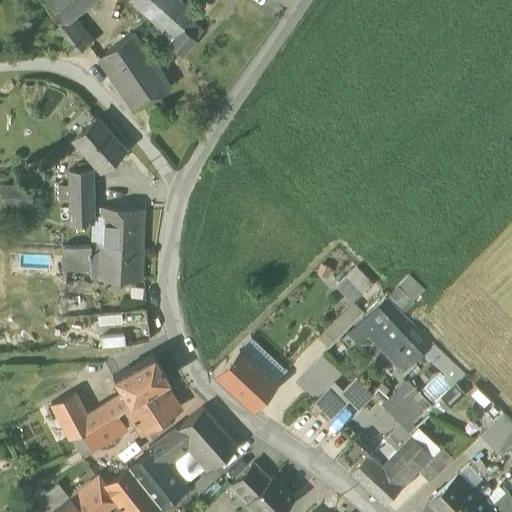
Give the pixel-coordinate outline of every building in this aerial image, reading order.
[(40,0),(58,22),(60,25),(66,20),(92,0),(40,0)] [(156,33),(166,43),(191,13),(175,0),(130,0),(161,27),(156,33)] [(221,0),(214,10),(240,32),(248,22),(253,25),(264,12),(248,0),(221,0)] [(166,43),(181,56),(206,27),(191,13),(166,43)] [(70,23),(82,39),(90,33),(78,17),(70,23)] [(85,44),(66,20),(60,25),(58,22),(52,27),(73,53),(85,44)] [(96,56),(114,82),(133,70),(150,60),(131,32),(96,56)] [(150,60),(133,70),(151,99),(169,87),(150,60)] [(143,105),(151,99),(133,70),(114,82),(134,111),(143,105)] [(150,121),(155,128),(166,120),(151,99),(143,105),(153,118),(150,121)] [(73,139),(100,168),(122,149),(95,119),(73,139)] [(68,170),(69,224),(90,224),(89,170),(68,170)] [(2,182),(1,204),(33,204),(33,183),(2,182)] [(103,218),(102,247),(114,248),(141,249),(143,211),(100,209),(99,218),(103,218)] [(90,277),(114,278),(114,248),(102,247),(97,246),(97,247),(98,263),(90,263),(90,270),(90,277)] [(62,247),(62,271),(90,270),(90,263),(98,263),(97,247),(62,247)] [(141,249),(114,248),(114,278),(140,280),(142,250),(141,249)] [(352,302),(375,282),(359,264),(336,283),(352,302)] [(390,299),(402,311),(414,300),(399,286),(387,296),(390,299)] [(369,332),(402,369),(423,350),(406,331),(415,323),(402,311),(390,299),(387,296),(359,322),(369,332)] [(91,342),(92,351),(130,347),(149,342),(145,310),(88,315),(89,325),(91,325),(92,342),(91,342)] [(348,332),(357,343),(369,332),(359,322),(348,332)] [(406,331),(423,350),(424,350),(433,341),(415,323),(406,331)] [(442,349),(433,341),(424,350),(432,358),(442,349)] [(466,373),(442,349),(432,358),(446,372),(443,376),(454,386),(466,373)] [(213,375),(251,407),(273,384),(237,350),(213,375)] [(107,403),(114,415),(124,407),(129,404),(128,403),(162,383),(167,380),(152,356),(112,378),(123,394),(118,397),(118,396),(107,403)] [(350,383),(367,399),(373,394),(356,377),(350,383)] [(383,403),(387,408),(412,384),(408,381),(407,379),(396,390),(383,403)] [(178,408),(162,383),(128,403),(129,404),(124,407),(128,413),(140,432),(178,408)] [(331,420),(349,401),(341,393),(331,383),(312,401),(331,420)] [(349,401),(358,409),(367,399),(350,383),(341,393),(349,401)] [(412,384),(387,408),(399,420),(406,428),(413,421),(431,403),(412,384)] [(69,440),(81,433),(114,415),(107,403),(85,417),(73,393),(51,404),(69,440)] [(128,413),(124,407),(114,415),(118,420),(128,413)] [(189,444),(210,468),(237,447),(202,408),(176,428),(176,429),(189,444)] [(483,430),(503,451),(511,442),(511,418),(504,410),(483,430)] [(118,420),(114,415),(81,433),(92,450),(124,430),(118,420)] [(399,420),(385,436),(398,447),(411,433),(409,431),(416,424),(413,421),(406,428),(399,420)] [(411,433),(398,447),(383,463),(371,451),(370,450),(364,456),(350,472),(383,502),(436,444),(416,424),(409,431),(411,433)] [(152,451),(151,451),(163,465),(189,444),(176,429),(176,428),(175,427),(148,447),(152,451)] [(81,457),(92,450),(81,433),(70,440),(77,451),(80,457),(81,457)] [(361,453),(364,456),(370,450),(355,436),(335,457),(347,468),(361,453)] [(385,436),(371,451),(383,463),(398,447),(385,436)] [(421,471),(430,481),(453,458),(444,449),(421,471)] [(81,458),(81,457),(80,457),(77,451),(63,460),(68,466),(81,458)] [(151,451),(127,469),(157,506),(158,508),(183,489),(169,474),(163,465),(151,451)] [(230,487),(255,511),(278,511),(293,498),(272,477),(269,480),(253,464),(230,487)] [(124,511),(149,511),(157,506),(127,469),(106,486),(105,487),(117,503),(124,511)] [(428,499),(440,511),(482,511),(489,505),(457,471),(428,499)] [(68,498),(79,511),(105,511),(117,503),(105,487),(106,486),(97,475),(68,498)] [(35,511),(44,511),(68,494),(58,481),(29,503),(35,511)] [(231,511),(242,499),(223,484),(201,511),(231,511)] [(49,511),(79,511),(68,498),(49,511)]
